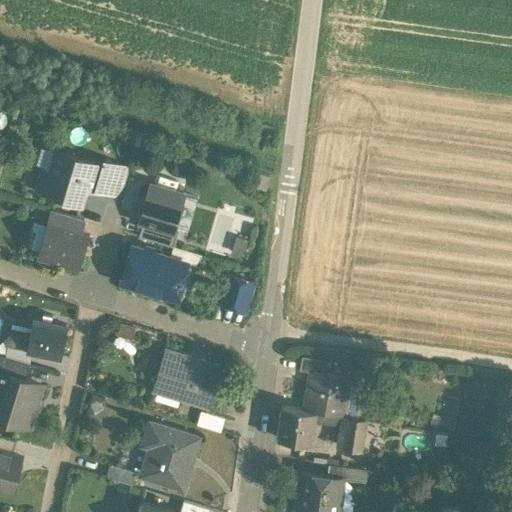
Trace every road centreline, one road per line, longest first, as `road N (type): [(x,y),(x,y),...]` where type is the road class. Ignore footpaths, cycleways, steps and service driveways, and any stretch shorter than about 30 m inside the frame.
road 1 (tertiary): [(313,0),(267,342)]
road 2 (track): [(271,324),(511,362)]
road 3 (residential): [(94,294),(50,511)]
road 4 (residential): [(94,294),(267,342)]
road 5 (tertiary): [(267,342),(249,511)]
